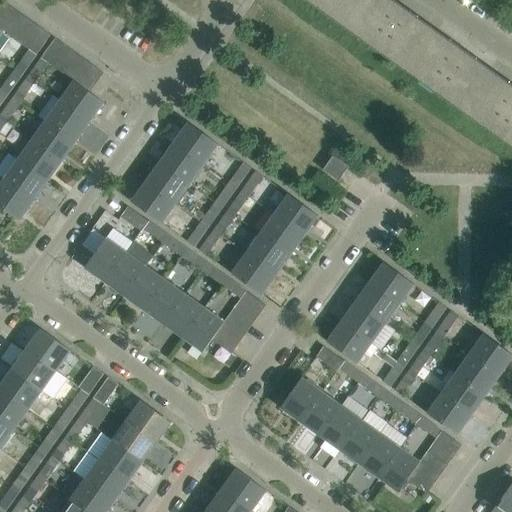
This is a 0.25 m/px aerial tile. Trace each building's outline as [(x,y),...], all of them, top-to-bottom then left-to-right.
[(0,24),(12,7),(3,0),(0,3),(0,24)] [(308,0),(347,28),(366,0),(308,0)] [(399,5),(392,0),(366,0),(347,28),(405,69),(434,29),(409,12),(410,11),(400,4),(399,5)] [(8,33),(22,14),(12,7),(0,24),(0,27),(4,31),(8,33)] [(18,40),(32,21),(22,14),(8,33),(18,40)] [(27,47),(41,28),(32,21),(18,40),(27,47)] [(37,54),(51,35),(41,28),(27,47),(29,49),(37,54)] [(458,47),(434,29),(405,69),(464,111),(492,71),(468,54),(468,53),(459,46),(458,47)] [(51,64),(65,45),(56,38),(42,57),(50,63),(51,64)] [(61,71),(75,52),(65,45),(51,64),(61,71)] [(23,74),(37,54),(29,49),(15,68),(23,74)] [(71,78),(85,59),(75,52),(61,71),(71,78)] [(36,83),(50,63),(42,57),(27,77),(36,83)] [(80,85),(94,66),(85,59),(71,78),(74,81),(80,85)] [(90,92),(104,73),(94,66),(80,85),(90,92)] [(9,94),(23,74),(15,68),(1,88),(9,94)] [(511,85),(492,71),(464,111),(511,145),(511,85)] [(22,103),(36,83),(27,77),(13,97),(22,103)] [(90,92),(80,85),(74,81),(60,101),(90,122),(104,102),(90,92)] [(0,105),(9,94),(1,88),(0,89),(0,105)] [(76,142),(90,122),(60,101),(54,96),(39,116),(46,120),(76,142)] [(24,105),(22,103),(13,97),(0,115),(0,117),(8,123),(14,113),(17,115),(24,105)] [(13,126),(8,123),(0,117),(0,133),(5,137),(13,126)] [(62,162),(76,142),(46,120),(32,140),(62,162)] [(218,144),(189,123),(174,142),(204,164),(218,144)] [(48,181),(62,162),(32,140),(18,160),(48,181)] [(204,164),(174,142),(160,162),(190,184),(204,164)] [(339,181),(349,167),(333,155),(323,169),(339,181)] [(34,201),(48,181),(18,160),(4,179),(34,201)] [(190,184),(160,162),(146,182),(176,203),(190,184)] [(236,187),(250,167),(243,162),(229,181),(236,187)] [(264,176),(255,170),(241,190),(249,196),(264,176)] [(0,206),(20,221),(34,201),(4,179),(0,185),(0,206)] [(222,206),(236,187),(229,181),(215,201),(222,206)] [(176,203),(146,182),(132,202),(162,223),(176,203)] [(235,216),(249,196),(241,190),(227,210),(235,216)] [(305,235),(319,216),(289,194),(275,214),(305,235)] [(208,226),(222,206),(215,201),(201,221),(208,226)] [(148,221),(128,207),(121,217),(141,231),(148,221)] [(221,236),(235,216),(227,210),(213,230),(221,236)] [(290,255),(305,235),(275,214),(261,234),(290,255)] [(168,235),(149,222),(148,221),(141,231),(142,232),(143,229),(162,243),(168,235)] [(194,246),(208,226),(201,221),(187,240),(194,246)] [(207,255),(221,236),(213,230),(199,250),(207,255)] [(276,275),(290,255),(261,234),(246,254),(276,275)] [(188,249),(168,235),(162,243),(182,257),(188,249)] [(105,281),(126,252),(107,237),(85,267),(105,281)] [(207,263),(188,249),(182,257),(202,271),(207,263)] [(124,296),(146,266),(126,252),(105,281),(124,296)] [(262,295),(276,275),(246,254),(232,273),(262,295)] [(414,284),(384,262),(370,282),(400,304),(414,284)] [(227,277),(207,263),(202,271),(221,285),(227,277)] [(144,310),(166,280),(146,266),(124,296),(144,310)] [(247,291),(227,277),(221,285),(241,299),(247,291)] [(164,324),(185,294),(166,280),(144,310),(164,324)] [(400,304),(370,282),(356,302),(385,323),(400,304)] [(266,305),(250,293),(247,291),(241,299),(240,301),(259,315),(266,305)] [(184,338),(205,308),(185,294),(164,324),(184,338)] [(259,315),(240,301),(233,310),(252,324),(259,315)] [(385,323),(356,302),(341,322),(371,343),(385,323)] [(432,327),(446,307),(439,302),(425,322),(432,327)] [(212,339),(219,330),(225,322),(205,308),(184,338),(203,352),(212,339)] [(252,324),(233,310),(226,320),(245,334),(252,324)] [(445,336),(459,316),(451,311),(437,330),(445,336)] [(245,334),(226,320),(225,322),(219,330),(238,344),(245,334)] [(371,343),(341,322),(327,342),(357,363),(366,351),(372,355),(378,348),(371,343)] [(418,347),(432,327),(425,322),(411,342),(418,347)] [(71,350),(41,329),(27,349),(57,370),(71,350)] [(238,344),(219,330),(212,339),(232,353),(238,344)] [(431,356),(445,336),(437,330),(423,350),(431,356)] [(500,375),(511,357),(511,353),(484,334),(470,354),(500,375)] [(404,367),(418,347),(411,342),(397,361),(404,367)] [(344,361),(324,347),(317,356),(336,370),(337,368),(338,368),(344,361)] [(57,370),(27,349),(13,368),(43,390),(57,370)] [(447,367),(431,356),(423,350),(409,370),(417,375),(425,364),(441,375),(447,367)] [(486,395),(500,375),(470,354),(456,374),(486,395)] [(363,375),(344,361),(338,368),(358,382),(363,375)] [(390,387),(404,367),(397,361),(383,381),(390,387)] [(89,394),(104,374),(94,367),(80,387),(89,394)] [(43,390),(13,368),(0,386),(0,388),(29,409),(43,390)] [(403,395),(417,375),(409,370),(395,390),(403,395)] [(472,415),(486,395),(456,374),(442,393),(472,415)] [(383,389),(363,375),(358,382),(377,397),(383,389)] [(104,404),(119,384),(109,377),(94,397),(104,404)] [(300,421),(322,391),(302,377),(281,407),(300,421)] [(75,413),(89,394),(80,387),(79,387),(82,389),(68,408),(75,413)] [(29,409),(0,388),(0,418),(15,429),(29,409)] [(397,411),(403,403),(383,389),(377,397),(397,411)] [(320,435),(341,405),(322,391),(300,421),(320,435)] [(457,434),(472,415),(442,393),(428,413),(457,434)] [(111,409),(104,404),(94,397),(80,417),(88,422),(97,429),(111,409)] [(157,442),(171,422),(141,401),(127,420),(157,442)] [(422,417),(403,403),(397,411),(417,425),(422,417)] [(340,449),(361,419),(341,405),(320,435),(340,449)] [(62,433),(75,413),(68,408),(54,427),(62,433)] [(74,442),(88,422),(80,417),(66,436),(74,442)] [(442,431),(422,417),(417,425),(437,439),(442,431)] [(15,429),(0,418),(0,448),(1,448),(15,429)] [(360,463),(381,433),(361,419),(340,449),(360,463)] [(143,461),(157,442),(127,420),(113,440),(143,461)] [(48,452),(62,433),(54,427),(40,447),(48,452)] [(462,445),(442,431),(437,439),(435,441),(455,455),(462,445)] [(379,477),(401,448),(381,433),(360,463),(379,477)] [(60,461),(74,442),(66,436),(53,456),(60,461)] [(129,481),(143,461),(113,440),(99,460),(129,481)] [(455,455),(435,441),(428,450),(448,464),(455,455)] [(34,472),(48,452),(40,447),(26,466),(34,472)] [(408,479),(415,470),(420,462),(401,448),(379,477),(399,492),(408,479)] [(448,464),(428,450),(421,460),(441,474),(448,464)] [(46,481),(60,461),(53,456),(39,475),(46,481)] [(115,501),(129,481),(99,460),(85,479),(115,501)] [(441,474),(421,460),(420,462),(415,470),(434,484),(441,474)] [(20,491),(34,472),(26,466),(12,486),(20,491)] [(266,490),(237,469),(223,489),(252,510),(266,490)] [(434,484),(415,470),(408,479),(427,493),(434,484)] [(32,500),(46,481),(39,475),(25,495),(32,500)] [(89,511),(106,511),(115,501),(85,479),(71,499),(89,511)] [(494,511),(511,511),(511,483),(493,511),(494,511)] [(0,506),(6,511),(20,491),(12,486),(0,502),(0,506)] [(250,511),(252,510),(223,489),(209,508),(213,511),(250,511)] [(23,511),(32,500),(25,495),(12,511),(23,511)] [(89,511),(71,499),(61,511),(89,511)]
